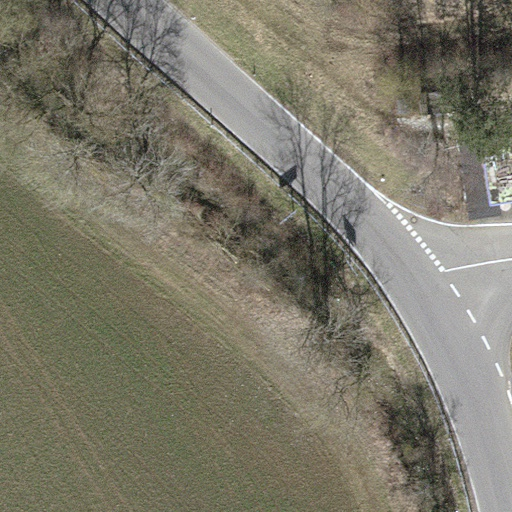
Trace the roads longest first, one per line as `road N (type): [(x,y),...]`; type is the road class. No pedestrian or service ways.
road 1 (primary): [(128,0),(372,218),(426,292)]
road 2 (primary): [(426,292),(494,433),(509,511)]
